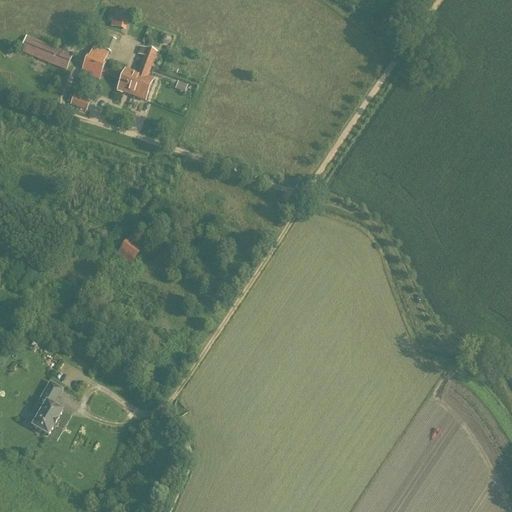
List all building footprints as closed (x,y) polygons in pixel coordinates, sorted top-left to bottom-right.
[(114,12),(111,28),(126,31),(130,15),(114,12)] [(100,49),(111,53),(116,41),(105,36),(100,49)] [(20,53),(66,71),(73,56),(27,37),(20,53)] [(117,91),(146,102),(154,80),(148,78),(157,54),(141,48),(138,56),(144,58),(138,74),(126,69),(117,91)] [(107,59),(91,53),(90,52),(81,73),(99,80),(108,61),(108,60),(107,59)] [(179,82),(176,90),(185,94),(188,86),(179,82)] [(74,96),(70,106),(86,111),(90,102),(74,96)] [(145,248),(131,237),(118,254),(132,265),(145,248)] [(160,244),(152,257),(166,265),(174,252),(160,244)] [(53,407),(63,391),(50,384),(36,408),(42,412),(32,428),(49,437),(54,428),(55,429),(59,422),(58,422),(63,412),(53,407)]
